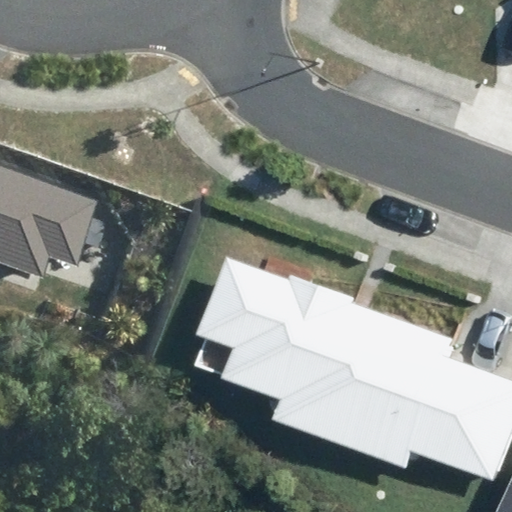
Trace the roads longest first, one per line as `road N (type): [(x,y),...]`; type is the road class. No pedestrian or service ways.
road 1 (residential): [(192,0),(291,95),(511,189)]
road 2 (residential): [(149,0),(117,14),(47,20),(0,11)]
